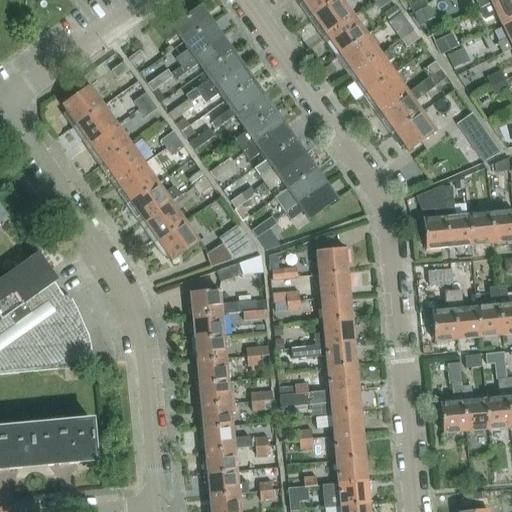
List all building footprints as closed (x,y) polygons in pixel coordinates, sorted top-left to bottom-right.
[(298,5),(308,19),(334,0),(299,0),(302,2),(298,5)] [(320,29),(325,36),(353,17),(340,0),(334,0),(308,19),(317,31),(320,29)] [(391,0),(376,0),(373,2),(379,10),(392,1),(391,0)] [(424,0),(401,0),(402,0),(409,15),(427,6),(424,0)] [(473,0),(478,9),(495,0),(473,0)] [(497,15),(502,25),(511,20),(511,0),(495,0),(478,9),(484,21),(497,15)] [(395,7),(384,15),(389,22),(400,14),(395,7)] [(416,28),(417,28),(434,19),(428,7),(409,16),(408,17),(416,28)] [(179,35),(184,43),(202,30),(201,28),(205,25),(208,29),(213,26),(201,9),(173,28),(172,25),(158,35),(165,45),(179,35)] [(401,14),(387,23),(400,41),(413,31),(401,14)] [(326,44),(336,58),(367,36),(353,17),(325,36),(329,41),(326,44)] [(511,48),(511,20),(502,25),(508,38),(496,43),(502,54),(511,48)] [(202,30),(184,43),(189,49),(175,59),(180,66),(180,67),(221,38),(213,26),(208,29),(205,25),(201,28),(202,30)] [(419,39),(413,31),(400,41),(406,49),(419,39)] [(432,43),(439,57),(458,48),(452,34),(432,43)] [(348,67),(352,74),(380,55),(367,36),(336,58),(344,70),(348,67)] [(228,58),(233,55),(221,38),(180,67),(186,74),(199,64),(205,72),(223,59),(221,57),(225,54),(228,58)] [(463,48),(446,57),(452,70),(470,62),(463,48)] [(129,59),(134,66),(144,59),(139,51),(129,59)] [(201,96),(242,67),(233,55),(228,58),(225,54),(221,57),(223,59),(205,72),(211,80),(197,90),(201,96)] [(353,82),(363,96),(394,74),(380,55),(352,74),(356,79),(353,82)] [(129,70),(124,62),(111,71),(116,79),(129,70)] [(422,71),(428,78),(440,70),(435,62),(422,71)] [(180,66),(171,73),(176,81),(186,74),(180,67),(180,66)] [(249,87),(254,84),(242,67),(201,96),(205,102),(219,92),(225,101),(243,88),(242,86),(246,83),(249,87)] [(157,77),(162,85),(172,78),(167,70),(157,77)] [(440,70),(428,78),(434,87),(446,78),(440,70)] [(489,88),(505,80),(500,71),(485,79),(489,88)] [(375,106),(380,113),(407,93),(394,74),(363,96),(372,109),(375,106)] [(147,85),(149,88),(152,92),(162,85),(157,77),(147,85)] [(380,113),(384,118),(381,121),(390,134),(421,113),(413,102),(434,87),(428,78),(407,93),(380,113)] [(505,80),(489,88),(494,98),(509,91),(505,80)] [(216,130),(236,116),(263,96),(254,84),(249,87),(246,83),(242,86),(243,88),(225,101),(231,109),(211,123),(216,130)] [(62,115),(71,128),(103,106),(89,86),(62,106),(66,112),(62,115)] [(196,89),(186,97),(188,100),(190,103),(201,96),(197,90),(196,89)] [(133,102),(138,110),(151,101),(146,94),(133,102)] [(263,96),(236,116),(246,130),(264,117),(263,115),(267,112),(270,116),(274,113),(263,96)] [(188,100),(178,107),(183,114),(193,107),(190,103),(188,100)] [(151,101),(138,110),(144,118),(157,109),(151,101)] [(84,138),(89,144),(116,125),(103,106),(71,128),(81,141),(84,138)] [(178,107),(168,114),(173,121),(183,114),(178,107)] [(264,117),(246,130),(246,131),(233,140),(242,154),(283,125),(274,113),(270,116),(267,112),(263,115),(264,117)] [(403,145),(408,152),(435,133),(421,113),(390,134),(399,147),(403,145)] [(471,113),(456,123),(463,134),(478,123),(471,113)] [(176,125),(175,125),(180,133),(189,127),(184,119),(176,125)] [(89,153),(98,166),(130,145),(116,125),(89,144),(93,150),(89,153)] [(291,146),(295,143),(283,125),(242,154),(248,161),(261,152),(267,159),(285,147),(284,145),(288,142),(291,146)] [(189,127),(180,133),(186,141),(186,140),(195,134),(189,127)] [(209,129),(199,136),(204,143),(214,136),(209,129)] [(160,141),(165,148),(178,140),(173,132),(160,141)] [(199,136),(188,143),(193,150),(204,143),(199,136)] [(487,136),(472,146),(479,156),(494,146),(487,136)] [(178,140),(165,148),(171,157),(184,148),(178,140)] [(288,142),(284,145),(285,147),(267,159),(254,169),(264,183),(304,155),(295,143),(291,146),(288,142)] [(112,177),(116,183),(143,164),(130,145),(98,166),(108,180),(112,177)] [(311,175),(316,172),(304,155),(264,183),(269,191),(282,181),(287,189),(306,176),(305,174),(309,171),(311,175)] [(229,158),(219,166),(224,173),(234,166),(229,158)] [(509,171),(508,159),(494,165),(494,174),(509,171)] [(116,191),(126,205),(157,183),(143,164),(116,183),(120,189),(116,191)] [(219,166),(209,173),(214,180),(224,173),(219,166)] [(188,180),(192,187),(205,178),(200,171),(188,180)] [(306,176),(287,189),(288,190),(275,198),(285,212),(325,184),(316,172),(311,175),(309,171),(305,174),(306,176)] [(205,178),(192,187),(199,195),(211,186),(205,178)] [(455,190),(463,189),(463,181),(455,182),(455,190)] [(139,215),(143,221),(170,202),(171,204),(180,197),(173,187),(164,194),(157,183),(126,205),(135,218),(139,215)] [(290,221),(304,212),(308,218),(327,205),(328,207),(336,201),(325,184),(285,212),(290,221)] [(447,248),(442,187),(415,198),(420,212),(434,211),(435,220),(423,221),(426,250),(447,248)] [(447,248),(470,246),(467,217),(454,218),(451,187),(442,188),(442,187),(447,248)] [(250,188),(240,195),(245,202),(255,195),(250,188)] [(240,195),(230,202),(235,209),(245,202),(240,195)] [(144,230),(153,243),(184,222),(171,204),(170,202),(143,221),(147,227),(144,230)] [(248,217),(239,206),(235,209),(234,210),(242,222),(243,221),(248,217)] [(511,241),(511,212),(490,215),(492,244),(511,241)] [(470,246),(492,244),(490,215),(467,217),(470,246)] [(271,217),(261,224),(266,232),(276,224),(271,217)] [(198,241),(184,222),(153,243),(162,256),(166,254),(170,260),(198,241)] [(261,224),(251,231),(256,239),(266,232),(261,224)] [(218,239),(231,258),(233,260),(255,252),(256,250),(238,225),(218,239)] [(315,252),(317,276),(346,273),(344,250),(315,252)] [(68,299),(66,299),(65,299),(55,285),(59,282),(39,254),(0,280),(0,375),(94,366),(92,358),(93,357),(92,352),(87,332),(72,301),(70,299),(68,299)] [(260,257),(238,265),(242,276),(262,274),(260,257)] [(238,264),(216,272),(220,284),(228,281),(242,276),(238,265),(238,264)] [(294,267),(282,268),(271,269),(272,279),(295,277),(294,267)] [(448,269),(427,271),(428,287),(443,286),(449,285),(448,269)] [(317,276),(320,299),(348,296),(346,273),(317,276)] [(505,286),(496,287),(501,336),(511,335),(511,304),(507,304),(505,286)] [(480,307),(476,307),(479,339),(501,336),(496,287),(488,288),(490,306),(480,307)] [(219,306),(218,291),(189,294),(189,297),(187,299),(187,305),(190,307),(191,317),(220,314),(220,315),(241,313),(241,312),(254,311),(254,303),(219,306)] [(457,291),(452,292),(456,341),(479,339),(476,307),(471,308),(459,309),(457,291)] [(284,293),(285,302),(298,301),(297,292),(284,293)] [(445,310),(430,312),(433,343),(456,341),(452,292),(450,292),(443,292),(445,310)] [(284,293),(273,294),(273,303),(285,302),(284,293)] [(320,299),(322,322),(350,320),(348,296),(320,299)] [(298,301),(285,302),(286,312),(299,311),(298,301)] [(265,302),(254,303),(254,311),(264,310),(264,311),(266,311),(265,302)] [(285,302),(273,303),(274,311),(274,313),(286,312),(285,302)] [(265,319),(264,311),(264,310),(254,311),(241,312),(241,313),(242,321),(265,319)] [(189,327),(190,340),(222,337),(220,315),(220,314),(191,317),(192,325),(189,327)] [(314,346),(324,345),(353,343),(350,320),(322,322),(323,334),(313,335),(314,346)] [(281,327),(273,328),(274,338),(282,337),(281,327)] [(194,353),(195,362),(224,359),(222,337),(190,340),(191,351),(194,353)] [(283,351),(282,341),(274,342),(275,351),(283,351)] [(353,343),(324,345),(314,346),(314,347),(302,348),(289,349),(290,357),(291,357),(291,361),(325,357),(326,368),(355,366),(353,343)] [(245,349),(246,358),(258,356),(259,359),(268,358),(267,347),(245,349)] [(480,355),(464,357),(465,369),(481,368),(480,355)] [(258,356),(246,358),(246,366),(259,365),(259,359),(258,356)] [(193,374),(194,385),(226,382),(224,359),(195,362),(196,372),(193,374)] [(459,363),(446,364),(448,383),(451,383),(461,382),(459,363)] [(326,368),(328,392),(357,389),(355,366),(326,368)] [(504,367),(494,368),(495,381),(497,380),(505,380),(504,367)] [(497,380),(498,398),(484,399),(487,430),(509,428),(505,380),(497,380)] [(199,397),(199,407),(229,404),(226,382),(194,385),(195,395),(199,397)] [(442,434),(465,432),(461,388),(461,382),(451,383),(453,402),(439,403),(442,434)] [(278,396),(307,394),(306,383),(293,384),(293,387),(277,389),(278,396)] [(487,430),(484,399),(471,400),(470,387),(461,388),(465,432),(487,430)] [(278,396),(279,409),(330,404),(331,415),(359,412),(357,389),(328,392),(307,394),(278,396)] [(250,402),(263,401),(271,401),(270,392),(249,394),(250,402)] [(263,409),(263,401),(250,402),(250,410),(263,409)] [(198,419),(199,430),(231,427),(229,404),(199,407),(200,417),(198,419)] [(331,415),(333,438),(361,435),(359,412),(331,415)] [(29,427),(33,467),(46,466),(48,461),(57,460),(58,462),(68,461),(68,459),(77,458),(80,462),(93,461),(90,422),(64,424),(64,419),(57,420),(58,424),(29,427)] [(33,467),(29,427),(2,429),(2,425),(0,425),(0,467),(7,466),(7,465),(17,464),(19,468),(33,467)] [(203,443),(203,452),(233,449),(233,450),(250,449),(249,438),(232,439),(231,427),(199,430),(200,441),(203,443)] [(297,430),(298,441),(311,440),(310,429),(297,430)] [(335,461),(364,459),(361,435),(333,438),(335,461)] [(253,438),(254,447),(267,446),(266,437),(253,438)] [(311,440),(298,441),(299,448),(312,447),(311,440)] [(267,446),(254,447),(254,456),(267,455),(267,446)] [(202,464),(203,475),(235,472),(233,450),(233,449),(203,452),(204,462),(202,464)] [(335,461),(337,484),(366,481),(364,459),(335,461)] [(207,488),(208,497),(237,494),(237,496),(248,495),(247,484),(236,485),(235,472),(203,475),(203,486),(207,488)] [(302,477),(303,488),(316,486),(315,476),(302,477)] [(337,484),(339,507),(368,505),(366,481),(337,484)] [(257,483),(258,492),(271,491),(270,482),(257,483)] [(297,488),(287,489),(289,504),(298,503),(297,488)] [(271,491),(258,492),(259,501),(272,500),(271,491)] [(485,493),(461,495),(462,507),(486,505),(485,493)] [(206,509),(206,511),(238,511),(237,496),(237,494),(208,497),(208,507),(206,509)]
